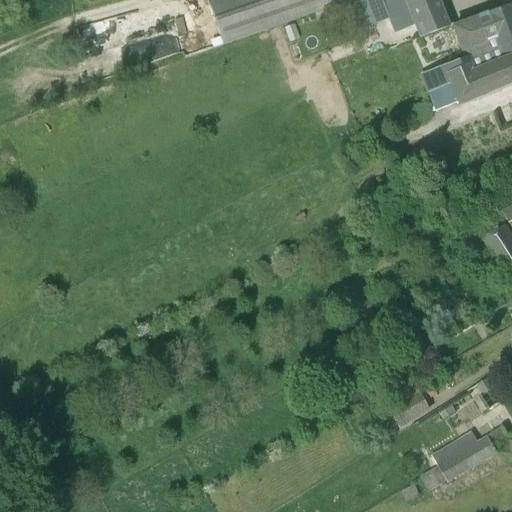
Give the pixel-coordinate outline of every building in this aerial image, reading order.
[(206,0),(221,45),(342,5),(354,0),(206,0)] [(417,38),(446,26),(435,0),(354,0),(342,5),(353,33),(406,12),(417,38)] [(472,72),(511,55),(511,13),(509,6),(450,29),(460,54),(462,53),(464,58),(419,74),(431,106),(434,104),(429,95),(450,87),(446,75),(469,65),(472,72)] [(178,27),(139,42),(146,63),(186,48),(178,27)] [(433,111),(511,80),(511,55),(472,72),(469,65),(446,75),(450,87),(429,95),(434,104),(431,106),(433,111)] [(362,151),(381,152),(382,140),(363,138),(362,151)] [(459,222),(442,188),(426,196),(444,230),(459,222)] [(511,208),(503,213),(511,229),(511,208)] [(511,273),(511,234),(506,223),(486,234),(494,247),(483,253),(495,273),(507,265),(511,273)] [(429,365),(424,356),(412,362),(418,372),(429,365)] [(407,387),(418,381),(408,362),(397,369),(407,387)] [(374,377),(348,393),(343,385),(327,396),(339,414),(382,389),(374,377)] [(477,385),(483,395),(495,387),(488,378),(477,385)] [(422,395),(425,400),(438,393),(433,385),(420,393),(422,395)] [(420,393),(399,406),(409,423),(430,410),(420,393)] [(409,423),(399,406),(394,409),(390,412),(400,428),(409,423)] [(457,414),(452,406),(439,413),(444,421),(457,414)] [(431,456),(434,460),(437,465),(438,467),(440,466),(478,443),(471,432),(431,456)] [(437,465),(420,476),(429,492),(447,481),(449,483),(498,454),(487,437),(478,443),(440,466),(438,467),(437,465)]
